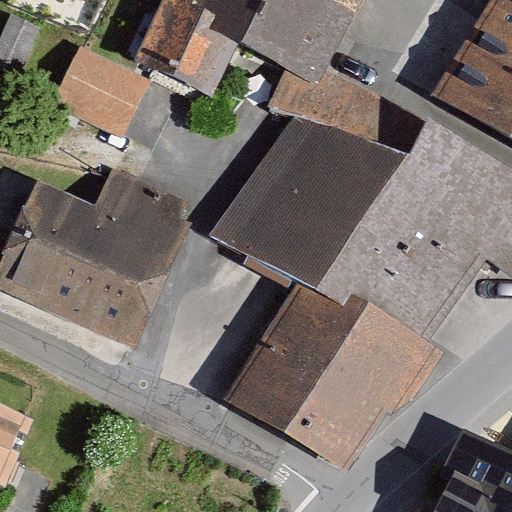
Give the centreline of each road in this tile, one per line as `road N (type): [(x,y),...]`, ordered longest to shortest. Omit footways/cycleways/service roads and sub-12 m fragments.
road 1 (unclassified): [(0,328),(282,463),(342,508)]
road 2 (residential): [(511,358),(342,508)]
